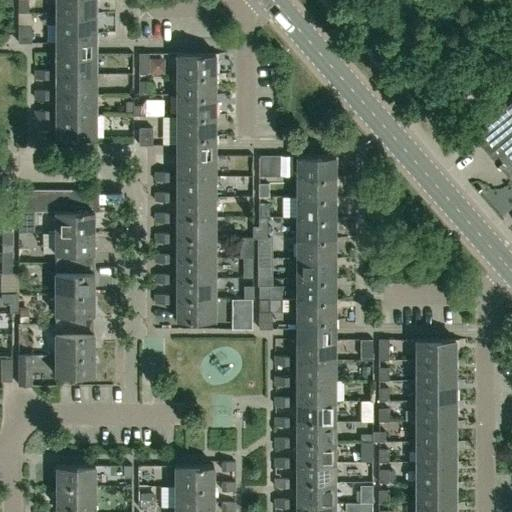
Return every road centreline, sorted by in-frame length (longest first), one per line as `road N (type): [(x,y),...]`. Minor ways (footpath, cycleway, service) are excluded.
road 1 (tertiary): [(511,272),(270,0)]
road 2 (residential): [(96,165),(130,165),(131,411)]
road 3 (residential): [(10,511),(10,412),(131,411)]
road 4 (residential): [(482,511),(483,292)]
road 5 (residential): [(244,10),(243,135)]
